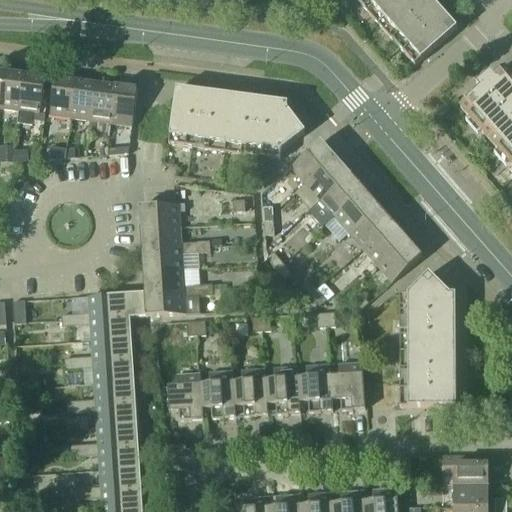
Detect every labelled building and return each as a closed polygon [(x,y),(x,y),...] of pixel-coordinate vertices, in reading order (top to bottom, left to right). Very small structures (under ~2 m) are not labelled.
[(355,0),(378,25),(406,0),(355,0)] [(415,68),(453,34),(422,0),(406,0),(378,25),(415,68)] [(511,79),(505,71),(494,80),(491,76),(476,88),(480,93),(460,110),(499,153),(511,141),(511,79)] [(0,98),(0,110),(19,113),(24,76),(3,74),(0,98)] [(45,79),(24,76),(19,113),(17,126),(32,128),(33,124),(43,125),(44,117),(40,116),(45,79)] [(49,117),(71,120),(75,83),(54,81),(49,117)] [(96,86),(75,83),(71,120),(91,123),(96,86)] [(91,123),(111,126),(116,89),(96,86),(91,123)] [(111,126),(132,129),(137,92),(116,89),(111,126)] [(202,151),(224,154),(231,104),(176,97),(169,147),(192,150),(194,142),(203,143),(202,151)] [(224,154),(225,154),(247,157),(248,149),(258,150),(257,158),(280,162),(282,153),(305,135),(287,112),(231,104),(224,154)] [(511,141),(499,153),(511,168),(511,141)] [(0,147),(0,164),(12,164),(12,147),(0,147)] [(317,147),(291,170),(305,186),(331,163),(317,147)] [(108,158),(128,156),(129,149),(107,150),(108,158)] [(51,150),(49,162),(65,161),(66,152),(51,150)] [(108,158),(107,150),(96,151),(97,158),(108,158)] [(27,152),(12,153),(13,157),(13,164),(28,163),(27,152)] [(66,160),(77,160),(77,152),(66,153),(66,160)] [(331,163),(305,186),(320,203),(345,180),(331,163)] [(345,180),(320,203),(334,219),(360,196),(345,180)] [(360,196),(334,219),(349,236),(374,213),(360,196)] [(244,213),(244,202),(232,202),(232,213),(244,213)] [(146,232),(180,229),(179,214),(185,213),(184,206),(144,209),(146,232)] [(263,209),(265,238),(274,237),(274,230),(273,218),(272,209),(263,209)] [(278,213),(273,218),(274,230),(284,220),(278,213)] [(374,213),(349,236),(363,252),(389,229),(374,213)] [(146,232),(147,253),(210,249),(209,243),(181,245),(180,229),(146,232)] [(389,229),(363,252),(378,269),(403,246),(389,229)] [(403,246),(378,269),(392,285),(418,263),(403,246)] [(149,275),(183,272),(182,257),(210,255),(210,249),(147,253),(149,275)] [(266,260),(285,282),(292,276),(273,254),(266,260)] [(149,275),(150,296),(213,292),(212,286),(184,288),(183,272),(149,275)] [(408,297),(399,297),(400,321),(408,321),(408,331),(400,331),(400,353),(450,353),(450,297),(429,276),(408,297)] [(309,297),(320,309),(327,303),(307,281),(300,287),(301,288),(295,294),(303,304),(309,297)] [(152,319),(186,317),(185,300),(213,298),(213,292),(150,296),(152,319)] [(369,304),(360,294),(353,299),(362,310),(369,304)] [(124,319),(123,297),(88,299),(89,316),(61,318),(62,323),(124,319)] [(13,304),(14,327),(26,326),(25,303),(13,304)] [(334,315),(316,316),(317,330),(335,329),(334,315)] [(126,341),(124,319),(62,323),(62,329),(90,327),(91,343),(126,341)] [(270,319),(252,320),(253,334),(271,333),(270,319)] [(205,323),(187,324),(188,339),(206,338),(205,323)] [(64,367),(127,363),(126,341),(91,343),(92,359),(64,361),(64,367)] [(451,409),(450,353),(400,353),(400,376),(408,376),(408,386),(400,386),(400,410),(451,409)] [(129,384),(127,363),(64,367),(65,372),(93,370),(94,387),(129,384)] [(339,377),(330,378),(331,403),(332,403),(340,402),(341,413),(365,411),(362,365),(338,366),(339,377)] [(306,379),(298,380),(297,380),(299,405),(300,405),(308,404),(309,415),(333,414),(332,403),(331,403),(330,378),(330,367),(306,369),(306,379)] [(274,382),(266,382),(265,382),(267,407),(276,406),(276,417),(300,416),(300,405),(299,405),(297,380),(298,380),(297,369),(273,371),(274,382)] [(242,384),(233,384),(234,409),(235,409),(243,409),(244,419),(268,418),(267,407),(265,382),(266,382),(265,371),(241,373),(242,384)] [(209,386),(201,386),(200,386),(202,411),(203,411),(211,411),(212,422),(236,420),(235,409),(234,409),(233,384),(233,373),(209,375),(209,386)] [(203,422),(203,411),(202,411),(200,386),(201,386),(200,376),(176,377),(177,388),(167,388),(169,414),(179,413),(179,424),(203,422)] [(67,410),(130,406),(129,384),(94,387),(95,402),(67,404),(67,410)] [(131,428),(130,406),(67,410),(68,416),(96,414),(97,430),(131,428)] [(133,449),(133,447),(131,428),(97,430),(98,446),(70,448),(70,454),(133,449)] [(134,471),(133,449),(70,454),(70,460),(99,458),(100,473),(134,471)] [(469,459),(469,467),(484,467),(484,459),(469,459)] [(440,486),(440,489),(488,489),(488,467),(484,467),(469,467),(453,467),(453,486),(440,486)] [(73,497),(136,493),(134,471),(100,473),(101,490),(72,491),(73,497)] [(443,511),(454,511),(489,511),(488,489),(440,489),(440,495),(443,495),(443,511)] [(364,511),(397,511),(396,491),(372,492),(373,503),(365,504),(364,504),(364,511)] [(136,511),(136,493),(73,497),(73,503),(102,501),(102,511),(136,511)] [(341,505),(332,506),(332,511),(364,511),(364,504),(365,504),(364,493),(340,494),(341,505)] [(299,511),(332,511),(332,506),(332,495),(308,497),(308,507),(300,508),(299,508),(299,511)] [(276,509),(268,510),(267,510),(267,511),(299,511),(299,508),(300,508),(299,497),(275,499),(276,509)] [(267,511),(267,510),(268,510),(267,499),(243,501),(244,511),(237,511),(267,511)] [(495,501),(495,511),(507,511),(507,501),(495,501)]
